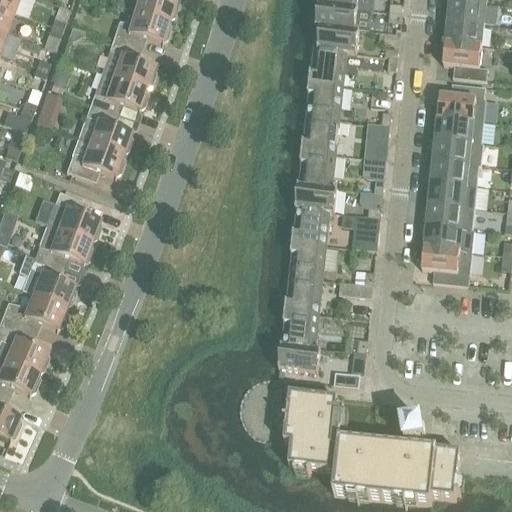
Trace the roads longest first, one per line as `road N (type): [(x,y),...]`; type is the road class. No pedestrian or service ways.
road 1 (unclassified): [(48,505),(235,0)]
road 2 (residential): [(511,405),(412,395),(384,369),(420,0)]
